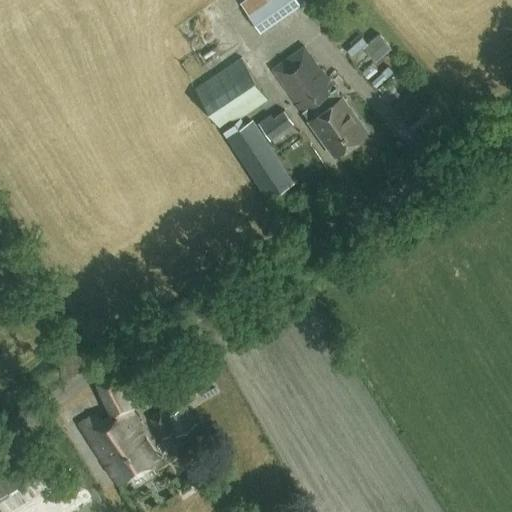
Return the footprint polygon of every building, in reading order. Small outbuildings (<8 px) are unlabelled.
[(241,0),(239,2),(259,31),(300,3),(297,0),(241,0)] [(314,90),(351,143),(367,132),(336,87),(335,88),(323,70),(322,71),(304,46),(288,57),(314,90)] [(193,87),(222,129),(268,197),(294,180),(253,117),(238,125),(235,120),(267,98),(240,56),(193,87)] [(351,143),(314,90),(288,57),(272,69),(302,111),(334,156),(351,143)] [(269,138),(293,120),(283,108),(272,116),(269,113),(258,121),(269,138)] [(198,356),(178,368),(189,388),(210,376),(198,356)] [(96,414),(80,423),(118,484),(158,460),(140,429),(141,423),(130,407),(142,401),(126,369),(97,382),(113,418),(102,423),(96,414)] [(203,399),(220,393),(216,381),(199,387),(203,399)] [(78,422),(98,409),(90,396),(70,409),(78,422)] [(163,414),(154,419),(163,437),(173,431),(176,436),(197,423),(185,403),(164,415),(163,414)] [(34,455),(0,476),(0,511),(1,511),(51,482),(34,455)]
